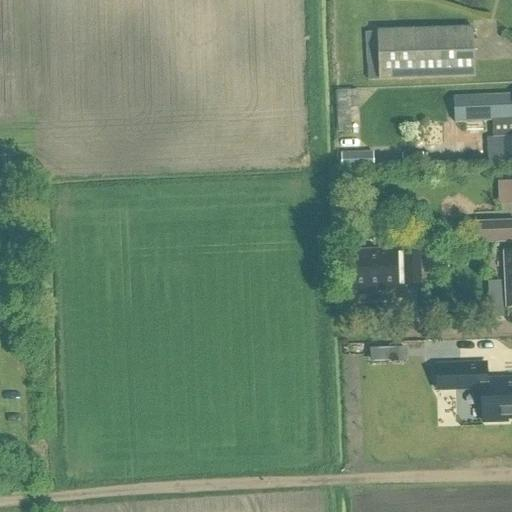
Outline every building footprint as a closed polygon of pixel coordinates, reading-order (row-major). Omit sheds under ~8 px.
[(473,28),(376,31),(376,34),(378,81),(474,79),(473,28)] [(376,34),(366,34),(367,82),(378,81),(376,34)] [(511,96),(453,99),(454,124),(511,122),(511,96)] [(511,138),(502,138),(503,162),(511,162),(511,138)] [(373,154),(341,155),(342,172),(374,170),(373,154)] [(422,155),(402,156),(403,169),(423,168),(422,155)] [(364,179),(346,178),(345,195),(364,196),(364,179)] [(511,224),(474,226),(475,249),(511,247),(511,224)] [(422,288),(421,250),(403,250),(404,289),(422,288)] [(346,255),(347,298),(402,296),(400,253),(346,255)] [(404,350),(384,351),(384,362),(404,362),(404,350)] [(487,370),(461,371),(462,395),(483,395),(484,428),(508,427),(508,425),(511,424),(511,388),(506,389),(506,387),(488,387),(487,370)]
